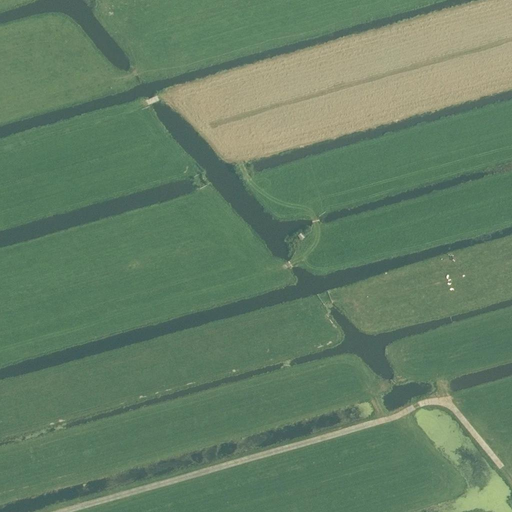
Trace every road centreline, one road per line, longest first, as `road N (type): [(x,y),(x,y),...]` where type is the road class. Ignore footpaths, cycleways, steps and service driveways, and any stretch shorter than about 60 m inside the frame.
road 1 (track): [(62,511),(418,405)]
road 2 (track): [(0,112),(120,84),(145,66),(99,0)]
road 3 (track): [(511,483),(450,405),(418,405)]
